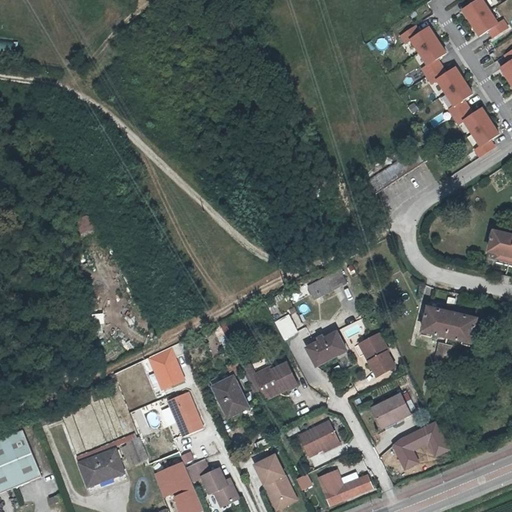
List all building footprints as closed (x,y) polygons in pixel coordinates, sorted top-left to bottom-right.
[(495,37),(510,27),(505,19),(500,23),(484,0),(469,0),(473,4),(464,10),(482,36),(490,30),(495,37)] [(417,26),(402,36),(407,44),(412,40),(428,66),(423,69),(433,84),(438,81),(455,107),(450,110),(460,125),(465,122),(481,147),(476,150),(481,158),(496,148),(492,141),(500,135),(484,109),(475,115),(465,100),(474,95),(457,68),(448,74),(438,60),(447,54),(430,28),(421,34),(417,26)] [(511,51),(507,55),(511,63),(503,68),(511,81),(511,51)] [(426,143),(422,138),(416,143),(419,148),(426,143)] [(421,155),(418,150),(364,186),(373,199),(434,158),(429,150),(421,155)] [(88,215),(72,219),(75,233),(92,228),(88,215)] [(490,253),(498,255),(497,260),(511,263),(511,236),(494,232),(490,253)] [(342,269),(310,284),(317,298),(349,283),(342,269)] [(440,311),(430,308),(425,333),(473,343),(478,320),(467,317),(468,312),(441,306),(440,311)] [(281,332),(285,339),(299,331),(291,316),(277,323),(277,324),(281,332)] [(338,332),(309,347),(318,365),(348,350),(338,332)] [(382,336),(366,344),(376,361),(371,363),(379,379),(398,369),(390,354),(391,353),(382,336)] [(437,342),(435,355),(448,358),(451,345),(437,342)] [(366,344),(362,346),(371,363),(376,361),(366,344)] [(172,348),(148,358),(162,391),(186,381),(172,348)] [(274,368),(258,376),(250,380),(258,396),(267,392),(268,395),(283,388),(286,392),(300,385),(290,365),(276,371),(274,368)] [(245,370),(250,380),(258,376),(253,366),(245,370)] [(247,408),(233,379),(213,389),(226,418),(247,408)] [(271,401),(286,392),(283,388),(268,395),(271,401)] [(204,430),(189,394),(168,402),(183,438),(204,430)] [(380,426),(382,425),(395,419),(396,422),(403,419),(412,415),(403,395),(372,410),(380,426)] [(45,423),(41,412),(36,414),(40,424),(45,423)] [(405,422),(403,419),(396,422),(395,419),(382,425),(386,432),(405,422)] [(313,450),(320,447),(339,440),(329,420),(296,435),(306,457),(314,453),(313,450)] [(399,438),(391,444),(403,469),(416,463),(411,450),(427,442),(434,457),(450,449),(435,421),(399,438)] [(0,495),(42,478),(22,433),(0,441),(0,495)] [(134,441),(143,464),(148,462),(139,438),(134,441)] [(341,446),(339,440),(320,447),(324,453),(341,446)] [(126,474),(117,451),(81,465),(90,488),(126,474)] [(192,452),(182,456),(186,464),(195,460),(192,452)] [(275,456),(255,466),(265,486),(268,484),(277,504),(294,495),(275,456)] [(205,459),(186,467),(192,481),(203,477),(210,493),(215,492),(221,507),(240,500),(235,487),(230,489),(227,481),(222,469),(212,473),(205,459)] [(183,462),(153,474),(163,498),(173,494),(179,511),(201,511),(204,511),(183,462)] [(325,488),(333,505),(375,486),(369,473),(344,484),(338,470),(320,479),(325,488)] [(300,490),(312,485),(307,473),(295,478),(300,490)] [(268,484),(265,486),(276,511),(297,501),(294,495),(277,504),(268,484)] [(62,502),(60,496),(50,500),(52,506),(62,502)]
